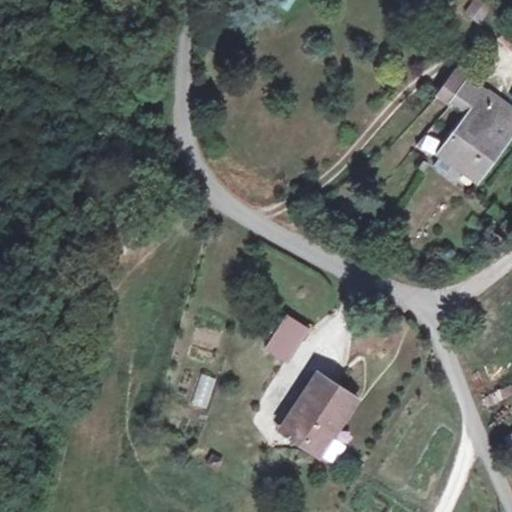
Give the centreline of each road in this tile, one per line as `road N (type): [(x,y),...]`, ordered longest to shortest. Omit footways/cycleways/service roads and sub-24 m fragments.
road 1 (unclassified): [(192,0),(184,105),(204,180),(222,202),(356,278),(428,306)]
road 2 (track): [(0,236),(184,105)]
road 3 (residential): [(428,306),(510,511)]
